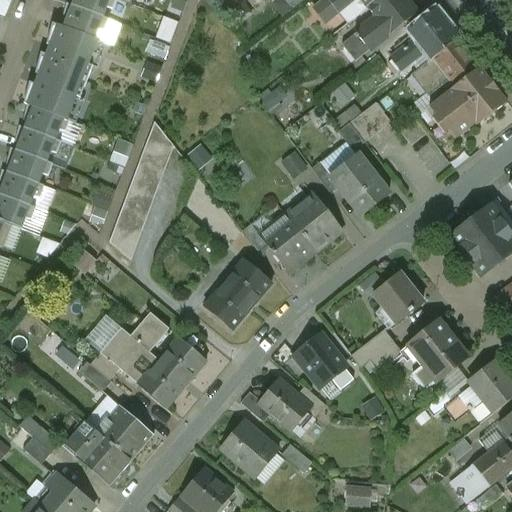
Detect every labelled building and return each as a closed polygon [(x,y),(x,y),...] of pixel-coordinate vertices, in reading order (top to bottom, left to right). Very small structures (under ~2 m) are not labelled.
[(12,0),(0,0),(0,2),(0,17),(5,20),(12,0)] [(74,0),(72,8),(103,20),(107,10),(113,11),(116,0),(74,0)] [(174,0),(171,9),(183,14),(186,4),(174,0)] [(286,15),(305,0),(282,0),(277,4),(286,15)] [(327,0),(338,14),(355,0),(327,0)] [(404,0),(377,0),(367,8),(375,18),(389,35),(389,36),(416,14),(404,0)] [(63,15),(68,17),(72,8),(66,6),(63,15)] [(103,20),(72,8),(68,17),(63,30),(95,42),(98,32),(104,33),(108,22),(103,20)] [(435,13),(409,33),(425,53),(431,60),(457,41),(435,13)] [(172,44),(181,23),(169,17),(160,38),(172,44)] [(375,18),(341,45),(354,62),(389,35),(375,18)] [(33,108),(67,121),(75,98),(80,100),(93,68),(88,66),(97,43),(95,42),(63,30),(52,26),(47,46),(50,48),(47,57),(41,54),(38,66),(43,68),(35,86),(29,84),(24,105),(27,106),(33,108)] [(416,41),(398,55),(408,67),(425,53),(416,41)] [(457,41),(431,60),(446,79),(454,88),(479,69),(457,41)] [(431,60),(414,73),(429,92),(446,79),(431,60)] [(161,70),(150,65),(144,79),(156,83),(161,70)] [(454,88),(428,108),(436,118),(440,116),(449,129),(446,131),(454,141),(475,125),(476,127),(485,119),(486,120),(506,105),(498,93),(486,77),(486,78),(479,69),(454,88)] [(390,123),(374,104),(360,116),(375,135),(390,123)] [(145,109),(136,105),(134,113),(143,116),(145,109)] [(29,118),(33,108),(27,106),(25,116),(29,118)] [(33,108),(29,118),(24,130),(56,143),(60,132),(65,133),(69,122),(67,121),(33,108)] [(375,135),(360,116),(348,125),(364,144),(375,135)] [(364,144),(348,125),(337,134),(352,153),(364,144)] [(21,140),(24,130),(19,128),(16,139),(21,140)] [(24,130),(21,140),(16,153),(48,165),(51,155),(57,156),(61,144),(56,143),(24,130)] [(111,251),(136,260),(176,147),(151,138),(111,251)] [(120,140),(114,163),(128,167),(134,144),(120,140)] [(200,169),(214,161),(205,146),(191,155),(200,169)] [(12,162),(16,153),(10,151),(8,161),(12,162)] [(16,153),(12,162),(7,175),(39,187),(43,176),(48,178),(52,167),(48,165),(16,153)] [(296,155),(285,164),(298,179),(308,171),(296,155)] [(389,196),(357,156),(331,177),(330,177),(339,189),(361,218),(389,196)] [(331,177),(321,163),(312,170),(330,196),(339,189),(330,177),(331,177)] [(7,175),(4,184),(0,193),(0,197),(30,209),(34,198),(40,200),(44,189),(39,187),(7,175)] [(312,195),(286,216),(315,254),(342,233),(312,195)] [(0,197),(0,222),(5,224),(8,225),(22,231),(26,220),(31,221),(35,211),(30,209),(0,197)] [(511,253),(511,238),(489,208),(463,228),(470,237),(457,247),(481,278),(511,253)] [(286,216),(259,237),(289,275),(315,254),(286,216)] [(243,262),(204,309),(231,332),(271,285),(243,262)] [(399,275),(373,295),(384,310),(387,307),(398,321),(395,324),(396,325),(422,305),(399,275)] [(511,286),(495,299),(510,320),(511,318),(511,286)] [(167,331),(147,315),(129,337),(148,353),(167,331)] [(438,324),(410,347),(438,383),(467,360),(438,324)] [(120,330),(100,354),(109,362),(129,337),(120,330)] [(384,331),(360,350),(369,362),(393,343),(384,331)] [(148,353),(129,337),(109,362),(118,370),(137,386),(158,361),(148,353)] [(344,367),(320,338),(310,346),(309,345),(294,357),(320,389),(333,378),(332,377),(344,367)] [(204,362),(176,339),(158,361),(137,386),(164,409),(204,362)] [(393,343),(369,362),(378,373),(402,354),(393,343)] [(109,362),(100,354),(90,366),(109,382),(118,370),(109,362)] [(511,401),(511,386),(494,364),(470,383),(484,401),(495,415),(511,401)] [(310,409),(278,382),(260,403),(259,404),(271,415),(281,424),(284,420),(293,428),(310,409)] [(484,401),(474,388),(453,404),(446,409),(447,410),(457,423),(484,401)] [(260,403),(250,394),(240,405),(263,424),(271,415),(259,404),(260,403)] [(446,394),(428,409),(436,419),(447,410),(446,409),(453,404),(446,394)] [(153,437),(118,407),(96,433),(131,463),(153,437)] [(511,414),(498,426),(510,442),(511,443),(511,414)] [(278,453),(243,422),(220,448),(255,479),(278,453)] [(85,423),(65,447),(76,457),(96,433),(85,423)] [(463,436),(458,428),(449,435),(454,442),(463,436)] [(60,445),(41,429),(32,439),(51,455),(60,445)] [(131,463),(96,433),(76,457),(74,459),(109,489),(131,463)] [(0,456),(3,459),(9,451),(0,442),(0,456)] [(503,443),(473,466),(490,487),(511,469),(511,454),(505,446),(503,443)] [(310,464),(289,447),(281,456),(302,474),(310,464)] [(473,466),(451,483),(467,505),(490,487),(473,466)] [(202,470),(179,497),(196,511),(216,511),(231,495),(202,470)] [(89,511),(94,507),(58,476),(46,489),(56,498),(45,511),(89,511)] [(379,509),(379,487),(353,487),(353,508),(379,509)] [(501,494),(496,487),(484,497),(489,503),(501,494)] [(189,511),(176,501),(167,510),(169,511),(189,511)] [(45,511),(35,503),(26,511),(45,511)]
